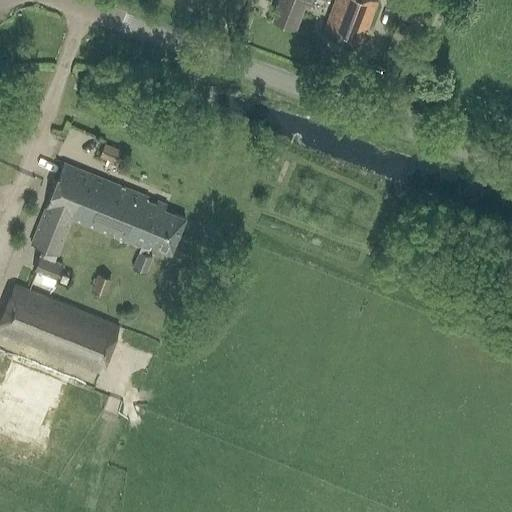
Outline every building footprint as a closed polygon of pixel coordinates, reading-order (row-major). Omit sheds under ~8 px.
[(308,6),(310,0),(275,0),(279,2),(272,19),(296,28),(304,5),(308,6)] [(362,43),(378,1),(374,0),(334,0),(324,29),(362,43)] [(420,25),(428,4),(416,0),(406,0),(400,18),(420,25)] [(114,119),(125,123),(128,114),(118,110),(114,119)] [(112,148),(107,162),(116,166),(122,152),(112,148)] [(184,219),(164,211),(166,205),(63,164),(31,244),(44,249),(42,254),(41,254),(33,271),(44,275),(51,278),(56,280),(64,263),(55,260),(71,219),(137,246),(128,268),(142,273),(149,257),(145,255),(149,245),(171,254),(184,219)] [(97,274),(92,289),(106,294),(111,279),(97,274)] [(0,332),(100,373),(118,326),(14,285),(0,320),(0,332)]
